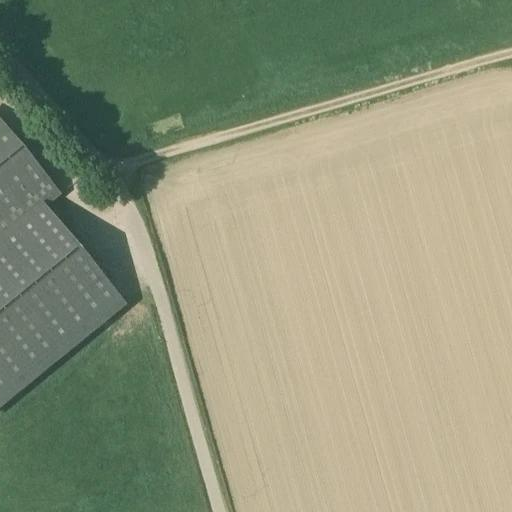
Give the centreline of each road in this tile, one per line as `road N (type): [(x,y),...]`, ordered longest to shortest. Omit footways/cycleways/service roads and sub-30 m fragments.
road 1 (residential): [(219,511),(138,230),(105,172),(0,44)]
road 2 (track): [(511,56),(105,172)]
